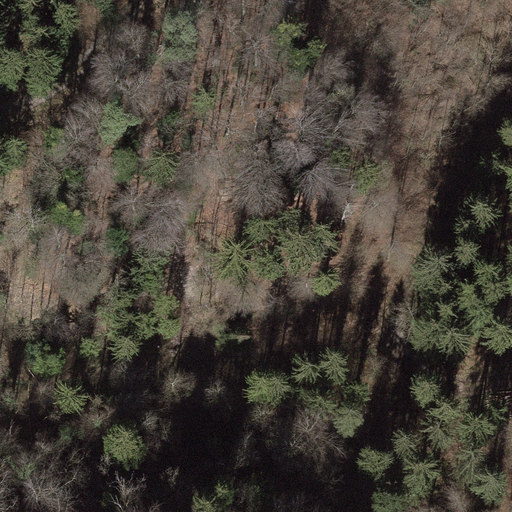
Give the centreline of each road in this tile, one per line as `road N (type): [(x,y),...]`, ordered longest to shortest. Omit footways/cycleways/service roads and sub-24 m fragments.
road 1 (track): [(511,376),(442,385),(402,355),(394,332),(396,309),(426,248),(511,143)]
road 2 (track): [(140,0),(66,78),(0,116)]
